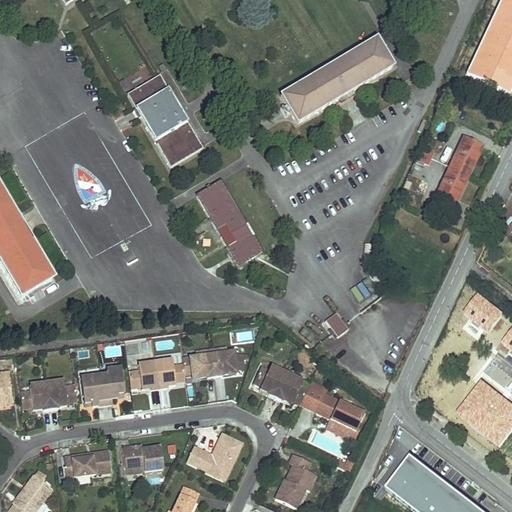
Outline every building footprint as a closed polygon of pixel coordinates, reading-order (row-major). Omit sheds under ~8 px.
[(500,22),(507,5),(495,0),(493,0),(487,16),(500,22)] [(70,22),(75,34),(97,24),(87,2),(62,13),(67,23),(70,22)] [(511,33),(494,72),(511,80),(511,33)] [(394,71),(375,41),(280,99),(298,129),(394,71)] [(477,71),(481,57),(466,53),(463,68),(477,71)] [(163,77),(133,95),(173,164),(204,147),(163,77)] [(460,146),(435,197),(454,206),(479,155),(460,146)] [(421,165),(429,168),(434,152),(426,150),(421,165)] [(225,181),(199,196),(239,265),(265,250),(225,181)] [(0,201),(0,270),(19,303),(49,285),(0,201)] [(463,312),(490,333),(504,314),(478,294),(463,312)] [(325,325),(337,341),(347,333),(335,317),(325,325)] [(511,328),(501,342),(511,350),(511,328)] [(240,341),(253,339),(252,331),(239,333),(240,341)] [(130,364),(153,363),(152,343),(129,344),(130,364)] [(234,351),(181,359),(183,381),(237,375),(234,351)] [(139,365),(138,371),(128,372),(129,390),(140,388),(141,394),(175,388),(171,361),(139,365)] [(267,372),(260,368),(252,385),(260,388),(257,392),(290,407),(303,381),(270,366),(267,372)] [(118,367),(104,369),(105,374),(99,375),(103,405),(110,404),(109,399),(115,398),(114,394),(121,393),(118,367)] [(7,373),(0,373),(0,404),(12,403),(7,373)] [(99,375),(79,378),(83,404),(90,403),(91,406),(103,405),(99,375)] [(18,393),(20,408),(30,407),(31,409),(39,408),(40,411),(56,408),(56,406),(65,405),(64,402),(75,401),(72,385),(62,387),(61,380),(27,384),(28,391),(18,393)] [(511,403),(481,380),(456,413),(497,445),(511,426),(511,403)] [(207,383),(209,403),(217,402),(215,382),(207,383)] [(364,414),(323,395),(314,413),(355,433),(364,414)] [(211,457),(193,449),(184,464),(224,482),(243,444),(222,435),(211,457)] [(160,446),(124,451),(126,477),(163,472),(160,446)] [(69,457),(62,458),(65,479),(109,473),(106,452),(90,454),(90,458),(70,461),(69,457)] [(312,465),(290,455),(287,464),(292,467),(285,482),(281,480),(272,499),(300,511),(301,511),(318,477),(308,472),(312,465)] [(386,492),(412,511),(479,511),(411,459),(386,492)] [(344,462),(339,472),(348,476),(353,466),(344,462)] [(15,498),(10,505),(18,511),(33,511),(49,491),(31,477),(22,488),(25,490),(17,500),(15,498)] [(25,490),(22,488),(15,498),(17,500),(25,490)] [(182,488),(171,511),(191,511),(198,495),(182,488)]
